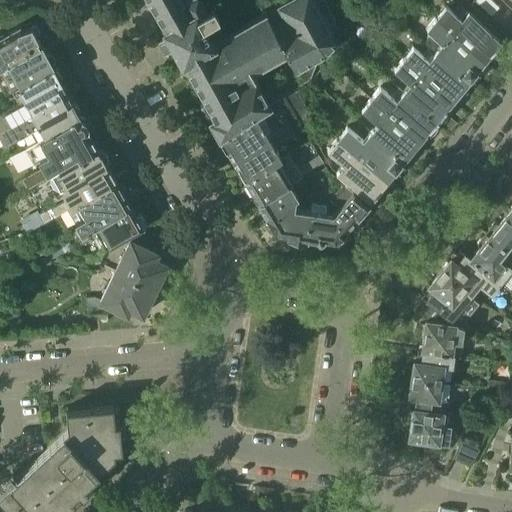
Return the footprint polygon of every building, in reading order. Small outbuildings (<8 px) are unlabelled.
[(150,0),(166,28),(164,29),(182,63),(183,63),(204,101),(201,103),(219,135),(256,112),(256,113),(265,107),(284,95),(311,79),(321,58),(337,40),(328,22),(335,18),(325,0),(288,0),(280,5),(287,17),(273,24),(267,12),(214,42),(203,23),(219,14),(213,3),(206,6),(202,0),(150,0)] [(475,0),(492,15),(499,7),(492,0),(475,0)] [(446,4),(436,16),(484,62),(492,53),(496,54),(502,47),(500,43),(502,41),(484,24),(487,17),(476,6),(471,11),(461,3),(454,11),(446,4)] [(374,25),(375,22),(374,18),(373,14),(370,11),(360,21),(370,30),(373,27),(374,25)] [(478,70),(484,62),(436,16),(427,28),(428,29),(426,42),(430,46),(468,81),(470,80),(474,81),(480,74),(478,70)] [(0,67),(41,44),(37,37),(40,35),(36,27),(32,29),(31,27),(23,30),(22,27),(0,39),(0,67)] [(351,30),(343,39),(348,44),(357,35),(351,30)] [(11,74),(19,87),(19,88),(54,68),(52,66),(55,61),(52,54),(46,55),(41,44),(0,67),(0,73),(3,71),(6,77),(11,74)] [(413,44),(404,56),(453,101),(459,92),(460,93),(466,91),(467,85),(466,84),(468,81),(430,46),(424,54),(413,44)] [(340,61),(330,52),(325,58),(335,67),(340,61)] [(410,82),(403,91),(437,121),(438,120),(440,122),(444,120),(447,116),(448,112),(446,110),(447,108),(453,101),(404,56),(394,68),(410,82)] [(54,69),(54,68),(19,88),(19,87),(17,88),(23,98),(0,110),(0,129),(67,93),(60,79),(61,79),(61,75),(58,70),(55,68),(54,69)] [(320,72),(316,77),(314,81),(319,86),(327,78),(320,72)] [(437,121),(403,91),(399,87),(394,92),(389,93),(382,87),(372,98),(383,107),(420,140),(426,133),(426,134),(427,133),(429,135),(433,133),(436,129),(438,125),(435,123),(437,121)] [(298,91),(289,96),(298,110),(305,106),(307,105),(298,91)] [(38,126),(43,137),(80,116),(78,114),(79,113),(79,109),(77,104),(73,102),(72,103),(67,93),(0,129),(0,140),(3,146),(38,126)] [(413,149),(420,140),(383,107),(372,98),(363,109),(378,122),(371,131),(404,160),(405,159),(406,160),(411,159),(414,156),(414,150),(413,149)] [(298,110),(307,125),(319,117),(305,106),(298,110)] [(219,135),(220,137),(217,141),(222,149),(227,149),(232,157),(278,129),(265,107),(256,113),(256,112),(219,135)] [(88,118),(80,116),(43,137),(25,147),(33,162),(38,158),(43,166),(22,177),(28,188),(52,175),(98,148),(90,134),(93,126),(88,118)] [(232,157),(236,165),(235,166),(236,174),(238,176),(242,180),(244,178),(245,179),(282,157),(275,146),(294,132),(289,123),(278,129),(232,157)] [(349,126),(339,137),(383,175),(388,179),(395,171),(399,172),(404,166),(402,162),(404,160),(371,131),(364,139),(349,126)] [(380,189),(388,179),(383,175),(339,137),(330,148),(345,161),(338,170),(372,199),(373,198),(377,199),(383,193),(380,189)] [(100,148),(98,148),(52,175),(53,177),(52,182),(56,188),(60,191),(60,192),(64,190),(69,200),(55,208),(54,206),(40,214),(44,221),(45,223),(69,210),(79,204),(79,203),(118,181),(108,164),(109,164),(110,159),(105,150),(100,148)] [(282,157),(245,179),(245,180),(243,185),(247,192),(253,192),(258,201),(299,176),(323,162),(319,154),(298,167),(289,153),(282,157)] [(299,243),(306,238),(311,207),(295,205),(296,196),(299,194),(295,187),(302,181),(299,176),(258,201),(267,216),(266,223),(269,230),(287,232),(286,235),(291,242),(299,243)] [(75,237),(97,225),(131,205),(125,194),(126,193),(126,189),(123,183),(119,182),(118,182),(118,181),(79,203),(79,204),(69,210),(79,228),(72,232),(75,237)] [(350,230),(348,225),(369,202),(345,181),(331,197),(340,205),(335,211),(327,210),(328,203),(312,201),(311,207),(306,238),(319,241),(323,238),(342,240),(350,230)] [(97,225),(106,241),(97,246),(100,252),(100,253),(144,228),(143,227),(144,226),(146,221),(142,213),(137,212),(135,213),(131,205),(97,225)] [(511,212),(509,210),(498,223),(495,221),(486,232),(489,234),(511,252),(511,212)] [(511,252),(489,234),(486,232),(475,245),(478,247),(470,256),(501,282),(511,268),(511,252)] [(60,243),(64,255),(70,253),(69,239),(60,243)] [(131,240),(117,270),(156,289),(156,288),(157,289),(161,288),(164,281),(162,277),(161,277),(167,264),(151,257),(154,251),(131,240)] [(461,249),(457,253),(452,248),(444,257),(450,262),(441,272),(471,296),(480,285),(491,294),(501,282),(470,256),(461,249)] [(86,258),(88,265),(99,264),(103,257),(100,253),(100,252),(86,258)] [(154,291),(156,289),(117,270),(102,300),(94,296),(87,297),(89,319),(106,318),(105,311),(108,305),(124,313),(127,307),(143,315),(148,304),(149,304),(154,303),(157,296),(155,292),(154,291)] [(420,288),(425,292),(421,296),(426,300),(450,320),(462,324),(479,303),(471,296),(441,272),(432,284),(426,279),(420,288)] [(450,320),(426,300),(419,309),(426,315),(425,320),(424,320),(420,350),(459,356),(461,342),(453,341),(455,324),(448,323),(450,320)] [(459,356),(420,350),(416,350),(416,354),(410,354),(408,365),(413,366),(411,379),(441,382),(443,366),(451,367),(452,355),(459,356)] [(412,409),(452,414),(452,413),(446,412),(449,383),(441,382),(411,379),(410,393),(405,393),(403,404),(410,405),(409,408),(412,409)] [(487,387),(506,389),(507,381),(488,379),(487,387)] [(511,396),(510,395),(500,415),(511,420),(511,396)] [(495,419),(500,407),(481,404),(479,417),(495,419)] [(0,501),(10,511),(55,511),(100,472),(95,466),(110,452),(109,443),(121,442),(119,423),(115,423),(113,405),(65,410),(68,436),(13,486),(10,482),(0,491),(0,501)] [(448,443),(452,414),(412,409),(409,439),(448,443)] [(453,457),(471,465),(479,448),(476,446),(478,443),(466,437),(464,441),(461,439),(453,457)]
